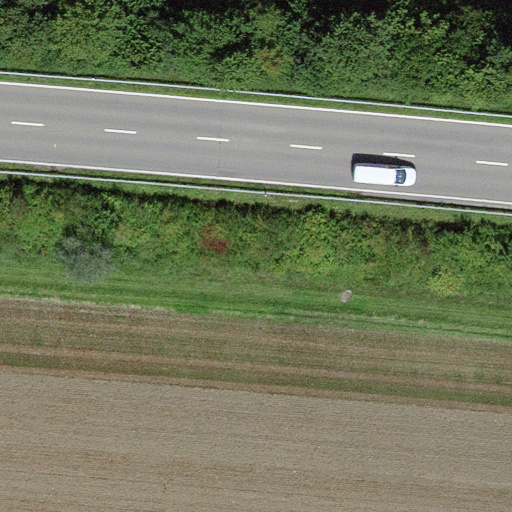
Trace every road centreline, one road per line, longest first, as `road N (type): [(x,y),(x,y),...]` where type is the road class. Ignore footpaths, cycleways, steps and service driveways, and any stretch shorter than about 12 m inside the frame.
road 1 (primary): [(511,164),(0,121)]
road 2 (track): [(0,3),(511,42)]
